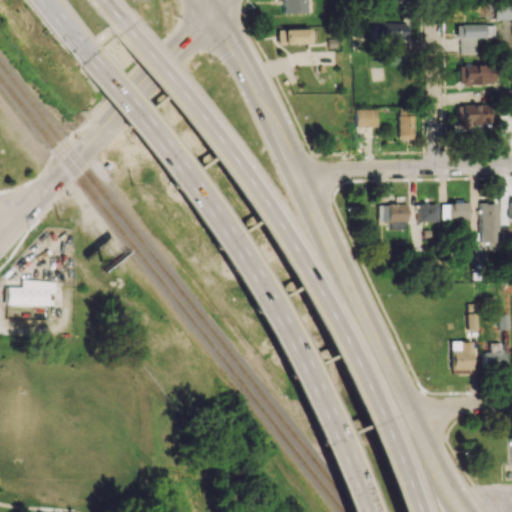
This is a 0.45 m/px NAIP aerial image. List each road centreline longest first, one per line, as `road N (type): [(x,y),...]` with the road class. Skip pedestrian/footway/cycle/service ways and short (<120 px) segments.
road 1 (secondary): [(204,0),(263,98),(464,511)]
road 2 (motorway): [(405,511),(349,371),(271,227),(122,26)]
road 3 (motorway): [(90,59),(250,282),(300,376),(356,511)]
road 4 (residential): [(511,165),(301,178)]
road 5 (residential): [(434,0),(436,167)]
road 6 (tertiary): [(213,12),(114,119)]
